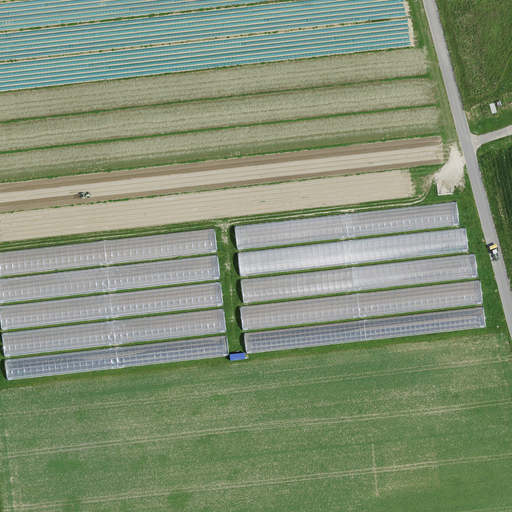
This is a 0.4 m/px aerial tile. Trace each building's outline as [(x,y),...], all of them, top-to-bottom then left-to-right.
[(444,222),(461,218),(457,201),(448,203),(450,210),(442,212),(444,222)] [(445,246),(469,245),(469,228),(444,229),(445,246)] [(213,248),(213,229),(197,229),(197,238),(187,238),(187,248),(213,248)] [(80,244),(0,249),(0,270),(81,265),(80,244)] [(242,269),(279,269),(279,251),(247,250),(247,253),(242,253),(242,269)] [(450,256),(454,277),(480,272),(476,252),(450,256)] [(0,277),(0,296),(220,276),(218,255),(155,261),(155,268),(137,270),(138,275),(128,276),(127,266),(0,277)] [(242,296),(288,292),(287,275),(241,279),(242,296)] [(472,294),(483,293),(482,280),(462,282),(463,293),(472,293),(472,294)] [(167,305),(224,301),(223,281),(173,285),(173,292),(147,294),(148,304),(155,303),(155,299),(166,299),(167,305)] [(138,292),(0,304),(0,322),(145,310),(144,299),(139,300),(138,292)] [(264,324),(264,317),(272,317),(271,307),(267,307),(266,304),(241,305),(242,325),(264,324)] [(469,308),(470,324),(485,324),(484,307),(469,308)] [(272,348),(272,342),(280,342),(280,331),(247,331),(247,348),(272,348)] [(228,334),(211,335),(212,348),(204,349),(204,353),(229,351),(228,334)] [(97,366),(95,348),(4,359),(6,377),(97,366)]
